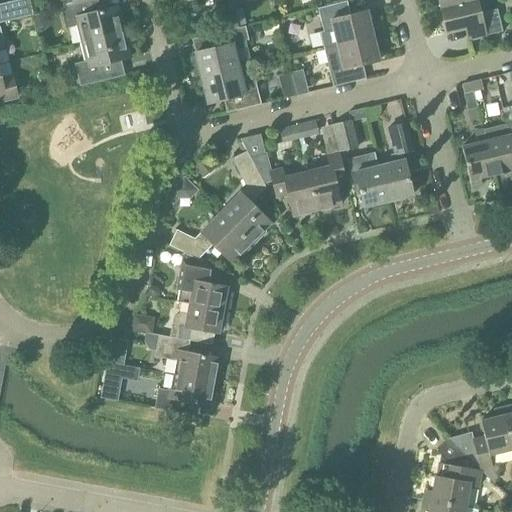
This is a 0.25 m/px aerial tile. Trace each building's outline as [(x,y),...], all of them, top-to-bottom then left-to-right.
[(32,0),(21,0),(0,5),(0,24),(36,16),(32,0)] [(438,0),(441,9),(478,0),(477,0),(438,0)] [(441,9),(447,34),(473,27),(476,39),(503,32),(498,9),(481,13),(478,0),(441,9)] [(86,43),(124,32),(118,7),(95,13),(93,1),(61,9),(66,29),(78,26),(80,31),(83,30),(86,43)] [(324,48),(373,36),(367,11),(351,15),(347,2),(318,9),(324,33),(321,34),(324,48)] [(201,74),(202,78),(239,69),(253,66),(247,41),(249,40),(246,26),(208,36),(212,49),(196,53),(197,57),(191,58),(195,76),(201,74)] [(124,32),(86,43),(89,56),(86,57),(87,61),(75,64),(80,86),(105,80),(102,65),(131,57),(124,32)] [(373,36),(324,48),(334,87),(366,79),(363,66),(379,62),(373,36)] [(258,91),(253,66),(239,69),(202,78),(208,104),(224,100),(227,113),(262,104),(258,91)] [(0,72),(0,102),(18,98),(12,77),(2,79),(0,72)] [(472,82),(474,92),(484,89),(482,79),(472,82)] [(465,94),(474,92),(472,82),(463,84),(465,94)] [(333,125),(338,143),(340,153),(359,148),(352,120),(333,124),(333,125)] [(380,166),(389,201),(413,195),(410,183),(415,182),(410,157),(404,159),(403,155),(414,151),(407,123),(388,127),(395,154),(391,155),(393,163),(380,166)] [(511,145),(510,135),(507,123),(483,129),(486,141),(495,176),(509,172),(511,180),(511,145)] [(495,176),(486,141),(483,129),(473,132),(476,143),(462,147),(470,182),(473,190),(483,187),(481,179),(495,176)] [(307,172),(306,172),(316,211),(320,210),(323,212),(331,210),(333,207),(342,205),(337,185),(347,182),(340,153),(338,143),(326,146),(328,155),(327,155),(330,166),(307,172)] [(266,187),(264,183),(250,157),(247,151),(231,160),(246,187),(231,203),(234,206),(224,216),(254,245),(266,233),(266,229),(272,223),(251,202),(266,187)] [(389,201),(380,166),(376,152),(348,159),(356,196),(362,195),(365,207),(389,201)] [(264,153),(250,157),(264,183),(271,182),(276,202),(289,198),(294,216),(300,215),(303,217),(311,215),(313,212),(316,211),(306,172),(284,178),(282,168),(269,171),(264,153)] [(242,257),(254,245),(224,216),(214,225),(211,223),(202,233),(201,232),(195,239),(177,230),(170,245),(199,259),(213,244),(232,263),(238,257),(242,257)] [(224,286),(226,277),(186,255),(184,267),(182,266),(178,289),(192,291),(190,304),(227,311),(231,290),(227,290),(227,287),(224,286)] [(169,337),(189,340),(191,329),(219,334),(219,331),(223,331),(227,311),(190,304),(188,314),(179,313),(172,320),(169,337)] [(220,369),(222,359),(188,353),(190,341),(189,340),(169,337),(159,335),(156,357),(177,361),(174,375),(215,382),(217,372),(220,369)] [(123,367),(128,342),(112,339),(108,364),(123,367)] [(117,399),(123,367),(108,364),(102,396),(102,397),(117,400),(117,399)] [(215,382),(174,375),(171,392),(160,389),(156,408),(171,411),(173,404),(181,405),(182,400),(213,406),(215,396),(213,392),(215,382)] [(511,404),(503,407),(511,442),(511,404)] [(490,455),(511,449),(511,442),(503,407),(494,409),(496,417),(481,421),(485,437),(474,440),(472,432),(449,438),(477,466),(482,471),(482,470),(481,469),(493,467),(490,455)] [(424,495),(424,499),(431,501),(466,507),(470,486),(479,487),(481,476),(474,469),(477,466),(449,438),(448,438),(436,450),(441,455),(437,476),(436,476),(433,491),(428,490),(427,495),(424,495)] [(465,511),(466,507),(431,501),(424,499),(423,503),(425,503),(424,508),(430,509),(429,511),(465,511)]
